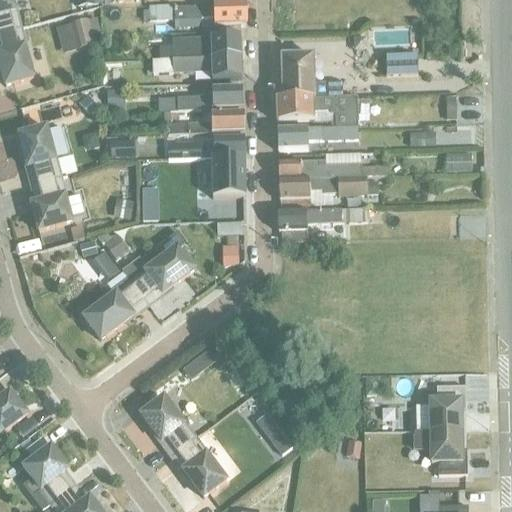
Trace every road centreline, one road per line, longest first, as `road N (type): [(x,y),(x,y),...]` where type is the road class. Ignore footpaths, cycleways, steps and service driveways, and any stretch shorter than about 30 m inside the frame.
road 1 (tertiary): [(511,452),(503,0)]
road 2 (residential): [(262,0),(265,232)]
road 3 (residential): [(263,275),(78,413)]
road 4 (residential): [(0,269),(10,310),(78,413)]
road 5 (residential): [(78,413),(154,511)]
